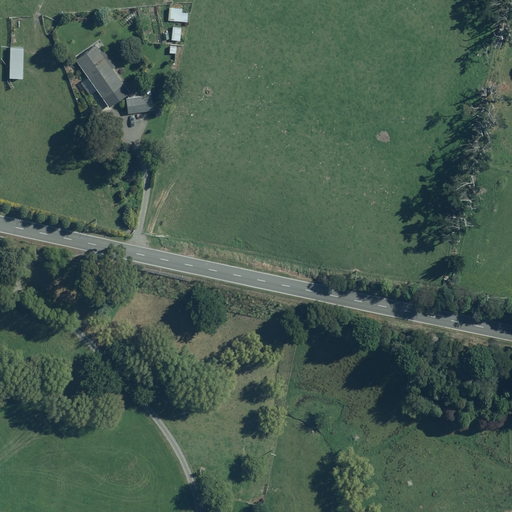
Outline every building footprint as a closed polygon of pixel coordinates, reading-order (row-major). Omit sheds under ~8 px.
[(169,8),(168,21),(188,22),(188,13),(182,13),(183,9),(169,8)] [(180,41),(181,28),(171,28),(170,41),(180,41)] [(97,45),(77,59),(89,77),(82,82),(91,97),(99,92),(109,107),(130,94),(113,68),(115,67),(104,51),(101,52),(97,45)] [(24,47),(10,47),(9,78),(24,78),(24,47)] [(146,97),(126,98),(127,113),(153,111),(151,87),(146,87),(146,97)]
